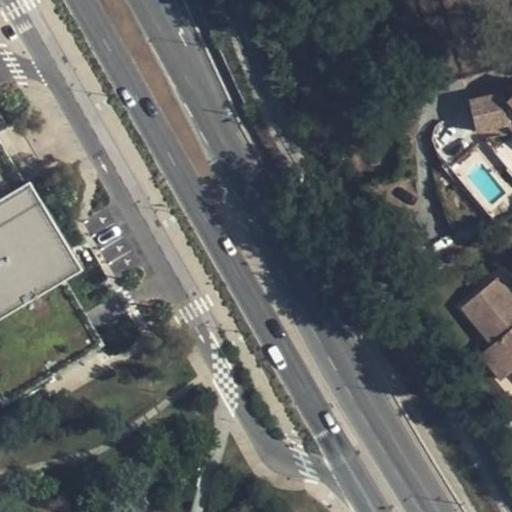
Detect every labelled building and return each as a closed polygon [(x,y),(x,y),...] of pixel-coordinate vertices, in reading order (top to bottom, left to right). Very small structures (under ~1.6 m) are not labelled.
[(365,0),(347,4),(355,32),(365,30),(370,50),(379,48),(366,0),(365,0)] [(360,53),(370,50),(365,30),(355,32),(360,53)] [(497,150),(511,168),(511,95),(504,103),(502,94),(467,103),(474,133),(508,125),(511,129),(511,131),(486,138),(487,141),(494,151),(497,150)] [(0,112),(0,402),(1,405),(104,345),(65,279),(82,269),(29,180),(23,183),(0,139),(0,131),(8,126),(0,112)] [(511,177),(511,168),(497,150),(494,151),(492,153),(511,177)] [(511,298),(498,281),(464,310),(495,347),(484,356),(505,381),(511,374),(511,298)]
